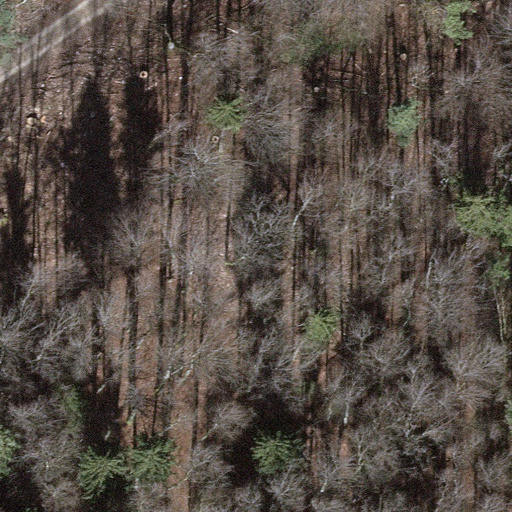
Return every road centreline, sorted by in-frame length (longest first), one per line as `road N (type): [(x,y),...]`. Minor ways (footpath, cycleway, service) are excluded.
road 1 (track): [(511,137),(68,284),(0,295)]
road 2 (track): [(102,0),(0,65)]
